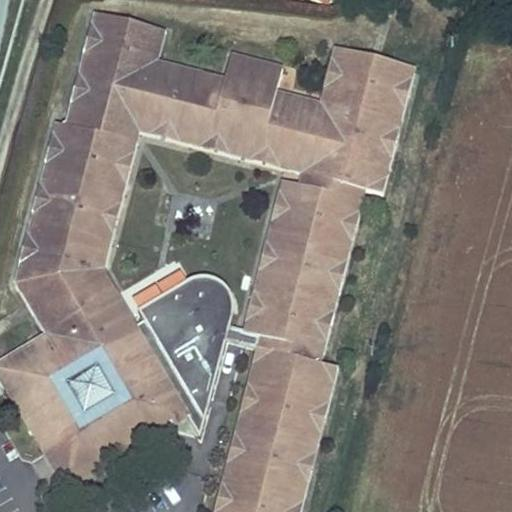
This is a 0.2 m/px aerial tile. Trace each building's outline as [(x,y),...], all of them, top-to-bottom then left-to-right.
[(106,17),(93,14),(64,124),(77,128),(106,17)] [(169,34),(106,17),(77,128),(64,124),(28,288),(45,331),(0,360),(20,395),(13,399),(50,459),(73,447),(93,450),(106,471),(194,419),(171,380),(181,374),(166,347),(156,353),(107,272),(142,137),(303,179),(301,191),(283,186),(246,333),(263,339),(275,342),(231,511),(295,511),(333,371),(323,367),(327,351),(322,349),(359,203),(364,205),(366,195),(377,198),(409,74),(340,56),(326,108),(283,96),(288,71),(233,56),(227,82),(162,64),(169,34)] [(409,74),(377,198),(388,200),(420,77),(409,74)] [(51,121),(16,285),(28,288),(64,124),(51,121)] [(322,349),(327,351),(364,205),(359,203),(322,349)] [(0,360),(0,359),(0,380),(10,401),(13,399),(20,395),(0,360)] [(308,511),(345,374),(333,371),(295,511),(308,511)] [(50,459),(69,495),(106,471),(93,450),(73,447),(50,459)]
